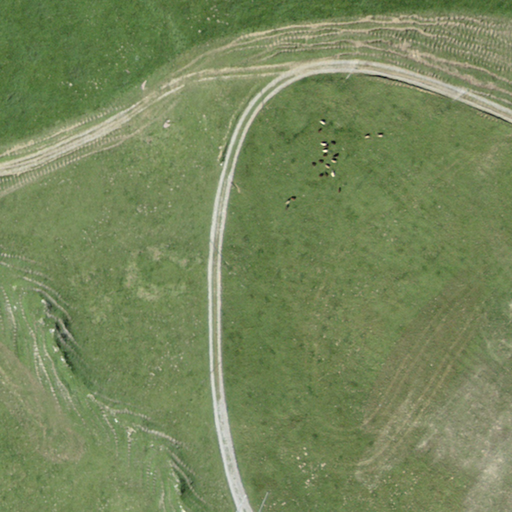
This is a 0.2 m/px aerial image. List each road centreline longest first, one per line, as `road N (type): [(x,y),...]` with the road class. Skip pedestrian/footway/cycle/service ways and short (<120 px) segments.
road 1 (track): [(511,108),(377,52),(292,69),(237,116),(213,294),(245,511)]
road 2 (track): [(377,52),(249,48),(107,107),(15,153),(0,171)]
road 3 (track): [(0,198),(74,284),(116,360),(133,376),(199,389),(228,422)]
